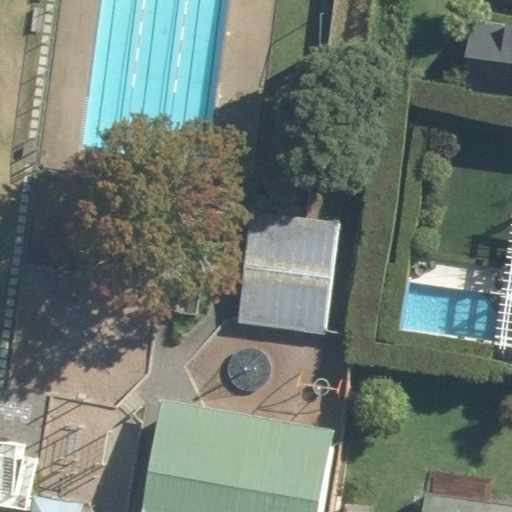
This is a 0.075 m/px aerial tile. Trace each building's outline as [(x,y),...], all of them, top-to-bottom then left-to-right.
[(511,25),(486,22),(481,72),(511,75),(511,25)] [(348,216),(258,208),(248,318),(338,326),(348,216)] [(320,511),(335,419),(144,388),(123,511),(320,511)] [(0,511),(12,511),(23,452),(0,447),(0,511)] [(511,511),(511,498),(437,490),(434,511),(511,511)] [(89,511),(91,496),(37,492),(35,511),(89,511)]
